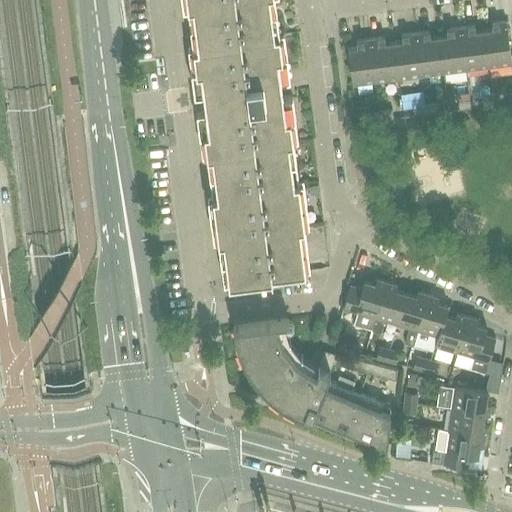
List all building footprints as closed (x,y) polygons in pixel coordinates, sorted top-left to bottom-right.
[(187,0),(199,87),(194,88),(194,91),(199,90),(200,98),(201,107),(197,107),(197,110),(202,109),(218,238),(224,281),(262,276),(262,278),(264,278),(263,276),(310,270),(310,268),(306,269),(303,248),(300,226),(305,225),(302,204),(299,184),(295,185),(292,163),(289,142),(294,141),(291,120),(288,98),(293,98),(293,95),(288,96),(287,87),(286,79),(290,78),(290,76),(285,76),(283,55),(280,33),(275,34),(272,13),(270,0),(187,0)] [(485,31),(489,65),(511,62),(507,20),(492,22),(493,30),(485,31)] [(467,68),(489,65),(485,31),(476,32),(475,25),(461,26),(467,68)] [(444,71),(467,68),(461,26),(447,28),(448,35),(439,37),(444,71)] [(415,32),(421,74),(444,71),(439,37),(431,38),(430,31),(415,32)] [(398,77),(421,74),(415,32),(402,34),(403,41),(394,42),(398,77)] [(370,38),(375,80),(398,77),(394,42),(385,44),(384,36),(370,38)] [(353,83),(375,80),(370,38),(356,40),(357,47),(348,49),(353,83)] [(458,101),(459,109),(471,108),(470,99),(458,101)] [(481,102),(482,110),(495,109),(493,100),(481,102)] [(426,114),(439,112),(438,103),(425,105),(426,114)] [(414,115),(426,114),(425,105),(413,107),(414,115)] [(381,120),(394,118),(393,109),(380,111),(381,120)] [(369,121),(381,120),(380,111),(368,112),(369,121)] [(372,330),(387,281),(377,278),(375,283),(364,280),(362,288),(350,285),(343,307),(358,312),(354,325),(372,330)] [(384,320),(397,324),(406,292),(395,289),(397,284),(387,281),(372,330),(380,333),(384,320)] [(413,345),(418,330),(428,293),(418,290),(417,295),(406,292),(397,324),(410,328),(405,343),(413,345)] [(438,336),(448,304),(437,301),(438,296),(428,293),(418,330),(438,336)] [(435,346),(456,352),(467,315),(457,312),(455,317),(445,314),(448,305),(448,304),(438,336),(435,346)] [(486,373),(489,361),(496,338),(484,335),(487,326),(476,323),(477,318),(467,315),(456,352),(474,357),(470,368),(486,373)] [(278,320),(234,326),(234,329),(240,328),(242,340),(237,341),(239,349),(246,364),(251,361),(258,372),(253,375),(263,387),(272,396),(285,405),(304,414),(303,416),(311,420),(313,415),(387,445),(391,406),(327,379),(331,370),(319,365),(316,370),(309,367),(298,360),(284,342),(278,322),(278,320)] [(377,358),(386,361),(389,349),(380,346),(377,358)] [(386,361),(396,363),(399,351),(389,349),(386,361)] [(336,353),(332,363),(396,380),(397,369),(336,353)] [(413,368),(423,370),(426,359),(416,356),(413,368)] [(423,370),(433,373),(436,361),(426,359),(423,370)] [(490,374),(485,390),(499,392),(501,377),(490,374)] [(487,391),(455,386),(452,408),(489,414),(491,403),(486,403),(487,391)] [(406,391),(405,401),(417,403),(418,393),(406,391)] [(417,403),(405,401),(404,411),(416,413),(417,403)] [(452,408),(448,429),(486,435),(488,425),(482,424),(484,413),(489,414),(452,408)] [(431,461),(467,467),(469,455),(478,456),(479,445),(485,446),(486,435),(448,429),(438,428),(435,448),(433,448),(431,461)]
